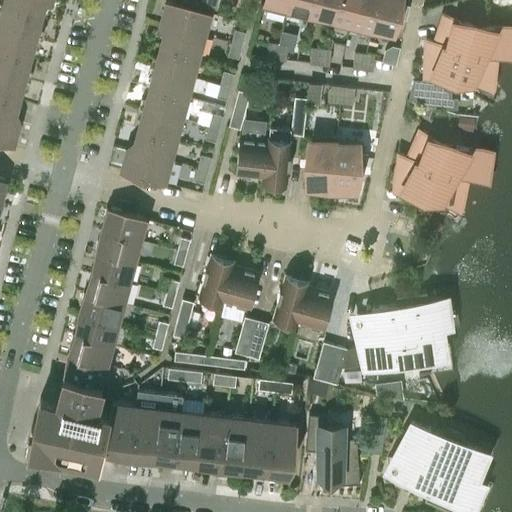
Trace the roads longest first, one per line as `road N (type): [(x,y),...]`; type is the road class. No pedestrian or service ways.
road 1 (residential): [(399,81),(355,253),(61,173)]
road 2 (residential): [(294,511),(129,494),(0,467)]
road 3 (residential): [(0,416),(61,173)]
road 4 (residential): [(61,173),(111,0)]
road 5 (residential): [(271,61),(399,81)]
